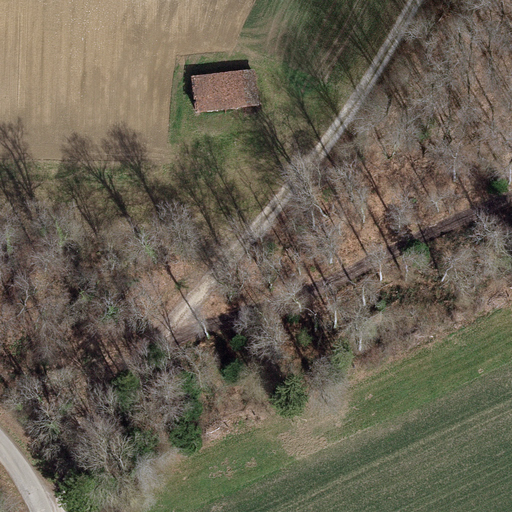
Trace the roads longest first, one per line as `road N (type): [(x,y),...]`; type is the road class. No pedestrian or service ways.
road 1 (track): [(46,511),(74,453),(157,339),(334,131),(415,0)]
road 2 (track): [(511,195),(328,280),(157,339)]
